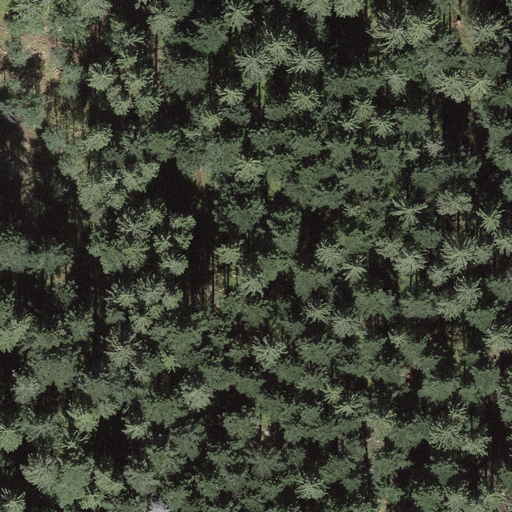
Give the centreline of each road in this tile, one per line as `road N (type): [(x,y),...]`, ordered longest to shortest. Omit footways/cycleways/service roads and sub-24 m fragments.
road 1 (track): [(511,181),(504,344),(482,473),(461,511)]
road 2 (track): [(476,0),(511,129)]
